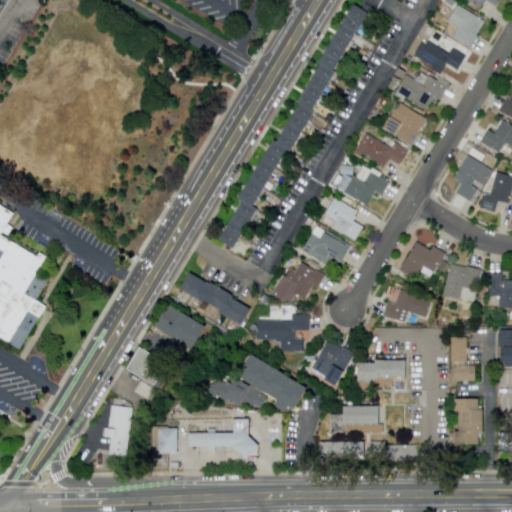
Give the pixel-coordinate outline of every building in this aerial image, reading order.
[(468,0),(503,0),(498,8),(488,1),(483,10),(468,0)] [(356,6),(371,15),(336,72),(338,74),(315,112),(317,113),(292,153),(289,151),(254,208),(260,212),(236,251),(220,242),(244,203),(240,200),(276,141),(278,143),(301,106),(299,104),(323,66),(320,64),(356,6)] [(459,7),(487,24),(471,51),(444,34),(459,7)] [(422,57),(430,43),(451,55),(455,49),(469,57),(460,72),(450,66),(444,77),(419,61),(422,57)] [(399,94),(409,78),(417,83),(419,79),(421,79),(423,76),(430,80),(431,78),(439,82),(441,78),(452,84),(450,87),(452,88),(444,101),(437,97),(429,111),(399,94)] [(511,102),(511,100),(511,119),(501,113),(505,108),(506,106),(509,101),(511,102)] [(402,105),(430,123),(426,131),(423,129),(421,134),(422,135),(414,148),(386,131),(402,105)] [(495,134),(503,120),(511,125),(511,147),(507,145),(501,156),(483,146),(491,131),(495,134)] [(357,153),(368,135),(383,144),(389,134),(413,149),(401,168),(391,161),(385,170),(357,153)] [(475,150),(488,158),(484,165),(471,157),(475,150)] [(464,166),(470,157),(471,157),(484,165),(495,173),(485,189),(477,183),(474,188),(479,191),(472,204),(458,196),(465,187),(456,181),(463,170),(464,166)] [(344,167),(357,169),(356,177),(345,176),(343,175),(344,167)] [(355,180),(356,178),(367,184),(373,174),(391,185),(383,197),(378,193),(369,207),(347,194),(347,193),(340,189),(348,176),(355,180)] [(498,176),(511,178),(511,200),(511,206),(500,204),(498,215),(483,212),(485,197),(494,198),(498,176)] [(338,200),(361,214),(356,222),(366,229),(357,244),(334,230),(338,224),(327,217),(338,200)] [(0,205),(15,215),(9,226),(15,230),(11,237),(4,234),(2,237),(38,259),(41,254),(49,258),(40,273),(51,280),(38,302),(52,311),(26,354),(0,338),(0,205)] [(329,232),(355,248),(345,264),(335,258),(333,262),(332,261),(329,267),(304,251),(314,235),(323,241),(329,232)] [(433,250),(445,256),(430,283),(419,277),(418,279),(403,271),(416,246),(431,254),(433,250)] [(298,273),(304,264),(318,273),(319,271),(328,277),(320,290),(316,287),(307,302),(299,296),(293,305),(287,301),(284,304),(274,298),(293,270),(298,273)] [(448,268),(458,269),(457,274),(466,275),(467,271),(481,274),(480,279),(478,278),(476,290),(473,289),(471,295),(466,294),(465,299),(463,299),(462,305),(442,301),(448,268)] [(211,286),(213,284),(235,297),(233,300),(253,312),(243,328),(215,311),(213,314),(207,310),(209,307),(182,291),(192,274),(211,286)] [(491,275),(505,276),(505,282),(511,282),(511,309),(501,309),(502,297),(490,296),(491,275)] [(401,293),(428,301),(419,328),(407,324),(406,327),(385,319),(390,306),(397,308),(401,293)] [(171,306),(208,329),(193,353),(156,330),(171,306)] [(311,316),(311,333),(297,332),(297,340),(305,340),(305,353),(283,353),(283,342),(268,341),(268,334),(259,334),(259,323),(294,323),(294,321),(260,321),(260,307),(299,307),(299,316),(311,316)] [(358,355),(338,388),(327,382),(329,379),(312,369),(318,359),(320,360),(331,342),(344,350),(345,348),(358,355)] [(471,342),(471,369),(480,369),(480,385),(455,386),(454,342),(471,342)] [(129,371),(142,349),(169,364),(156,386),(129,371)] [(251,359),(309,389),(296,414),(291,412),(288,417),(276,410),(280,403),(270,398),(263,412),(245,402),(239,413),(205,395),(216,374),(238,385),(251,359)] [(396,363),(408,362),(409,391),(361,392),(360,365),(379,365),(379,363),(396,363)] [(461,404),(483,405),(484,449),(462,449),(461,404)] [(134,406),(131,456),(111,455),(112,438),(106,437),(107,425),(111,425),(113,405),(134,406)] [(381,408),(381,426),(386,426),(386,436),(332,436),(333,417),(347,417),(347,408),(381,408)] [(211,436),(211,431),(217,431),(217,436),(236,436),(236,421),(251,421),(251,437),(262,449),(248,463),(235,450),(218,450),(218,453),(211,454),(211,450),(191,450),(191,436),(211,436)] [(155,429),(170,429),(170,431),(180,431),(180,456),(171,456),(171,471),(156,471),(155,429)] [(421,447),(420,466),(375,465),(375,443),(388,443),(388,447),(421,447)] [(366,444),(367,460),(321,460),(321,445),(366,444)]
